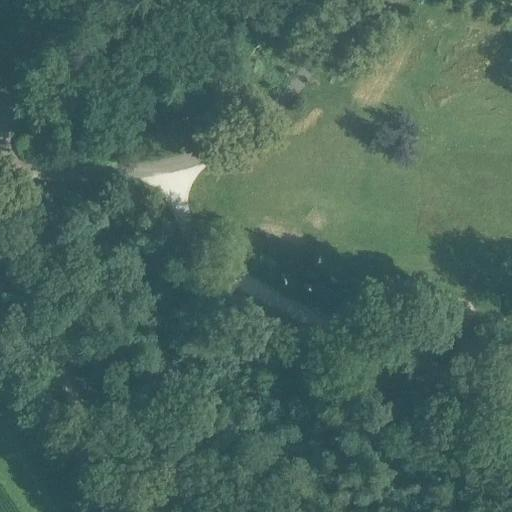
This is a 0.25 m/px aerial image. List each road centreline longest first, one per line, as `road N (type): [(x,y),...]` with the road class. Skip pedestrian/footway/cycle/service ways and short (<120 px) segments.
road 1 (track): [(173,162),(182,217),(205,261),(401,371),(511,415)]
road 2 (track): [(135,511),(60,413),(0,238)]
road 3 (residential): [(0,114),(88,0)]
